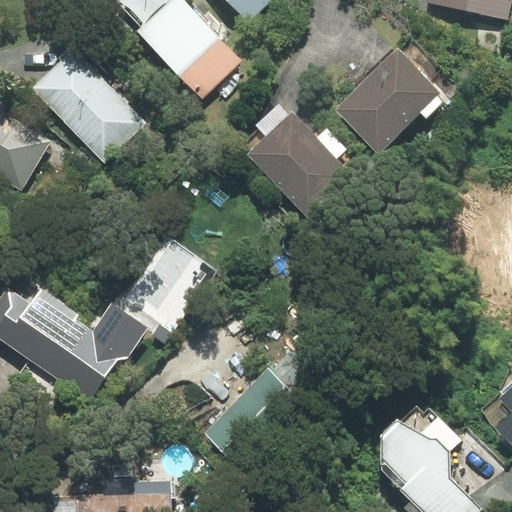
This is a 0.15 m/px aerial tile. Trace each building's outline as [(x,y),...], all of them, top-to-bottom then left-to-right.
[(118,0),(117,1),(141,27),(138,30),(202,97),(241,60),(183,0),(118,0)] [(225,0),(248,24),(274,0),(225,0)] [(430,0),(430,2),(508,18),(511,0),(430,0)] [(410,39),(400,49),(397,47),(334,109),(379,154),(420,113),(425,119),(442,102),(436,96),(438,93),(428,83),(441,70),(410,39)] [(74,49),(33,88),(104,162),(145,123),(74,49)] [(0,177),(21,190),(50,141),(4,115),(11,103),(0,97),(0,177)] [(252,151),(249,154),(314,223),(358,182),(293,113),(289,117),(281,109),(245,144),(252,151)] [(170,236),(125,298),(173,333),(218,271),(170,236)] [(0,296),(0,340),(90,401),(117,359),(128,358),(148,327),(111,303),(93,330),(76,319),(79,314),(40,288),(31,302),(7,286),(0,296)] [(496,427),(511,442),(511,363),(511,364),(499,392),(483,410),(496,427)] [(268,370),(204,433),(235,464),(298,400),(268,370)] [(382,470),(422,511),(478,511),(481,509),(450,478),(450,452),(461,441),(428,407),(423,412),(417,406),(400,422),(397,420),(382,436),(382,470)] [(170,511),(170,495),(78,499),(78,511),(170,511)] [(53,511),(78,511),(78,499),(53,500),(53,511)]
